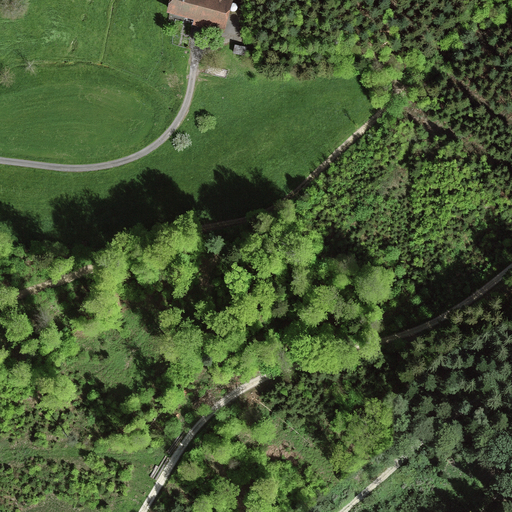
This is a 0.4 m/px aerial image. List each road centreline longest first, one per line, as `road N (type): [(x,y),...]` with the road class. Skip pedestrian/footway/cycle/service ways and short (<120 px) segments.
road 1 (track): [(0,303),(178,231),(249,219),(302,185),(394,95),(393,76),(370,53),(262,50),(237,37),(200,43)]
road 2 (track): [(141,511),(170,461),(247,383),(412,332),(511,265)]
road 3 (track): [(340,511),(451,413),(511,381)]
